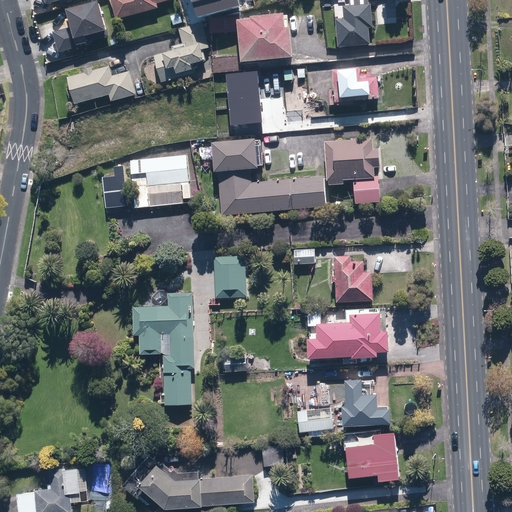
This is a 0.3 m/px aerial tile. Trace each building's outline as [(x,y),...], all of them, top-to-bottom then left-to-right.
[(109,0),(115,21),(156,10),(154,5),(172,0),(109,0)] [(97,3),(64,12),(68,29),(52,33),(57,53),(109,39),(107,30),(104,31),(97,3)] [(343,20),(334,21),(337,48),(369,45),(367,30),(372,29),(370,6),(342,8),(343,20)] [(179,13),(168,17),(171,27),(182,23),(179,13)] [(239,65),(291,59),(288,30),(283,30),(281,16),(249,19),(249,21),(234,23),(239,65)] [(153,60),(160,84),(193,74),(191,66),(200,64),(202,60),(199,51),(208,49),(201,23),(178,29),(182,45),(171,48),(172,53),(160,56),(161,58),(153,60)] [(110,103),(135,96),(129,72),(111,77),(109,67),(92,72),(91,68),(83,71),(84,74),(66,79),(73,105),(108,96),(110,103)] [(327,90),(329,106),(377,100),(374,72),(358,74),(357,69),(330,72),(332,90),(327,90)] [(263,77),(232,81),(238,128),(275,124),(272,98),(271,98),(269,79),(263,80),(263,77)] [(183,118),(195,117),(193,99),(165,102),(168,135),(184,134),(183,118)] [(371,151),(371,140),(323,143),(326,187),(342,186),(342,182),(373,180),(373,169),(379,168),(377,151),(371,151)] [(221,217),(325,208),(322,178),(251,184),(250,171),(256,170),(253,141),(210,144),(213,174),(217,174),(221,217)] [(186,155),(130,162),(135,209),(192,203),(186,155)] [(102,178),(105,209),(127,207),(123,166),(113,167),(114,177),(102,178)] [(354,205),(379,203),(377,180),(352,183),(354,205)] [(315,264),(314,250),(293,251),(295,266),(315,264)] [(243,255),(213,257),(215,298),(246,296),(243,255)] [(349,257),(332,258),(335,304),(371,302),(370,273),(363,273),(362,262),(350,263),(349,257)] [(195,371),(191,293),(167,294),(167,307),(132,308),(133,337),(138,337),(139,356),(162,355),(164,407),(191,406),(189,371),(195,371)] [(304,341),(305,360),(350,357),(350,360),(375,358),(375,354),(386,354),(385,333),(379,334),(378,315),(348,317),(348,324),(314,326),(315,340),(304,341)] [(224,357),(224,372),(246,372),(245,356),(224,357)] [(339,409),(340,428),(389,426),(388,410),(376,411),(375,396),(360,396),(359,381),(342,382),(343,409),(339,409)] [(330,409),(296,412),(299,433),(333,429),(330,409)] [(397,481),(392,434),(371,436),(372,446),(344,449),(347,479),(376,476),(376,483),(397,481)] [(282,446),(262,448),(263,467),(284,465),(282,446)] [(71,511),(70,504),(80,503),(79,492),(87,492),(84,468),(65,470),(64,464),(40,467),(42,485),(50,484),(51,489),(33,491),(33,493),(16,495),(18,511),(71,511)] [(136,488),(163,511),(200,508),(200,504),(198,480),(173,483),(155,467),(136,488)] [(254,503),(252,475),(198,480),(200,504),(200,507),(254,503)]
